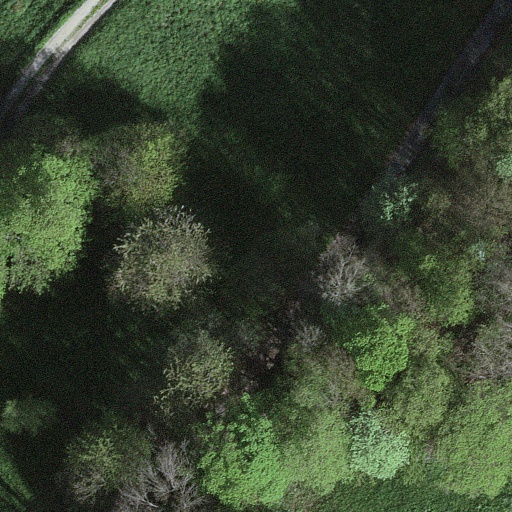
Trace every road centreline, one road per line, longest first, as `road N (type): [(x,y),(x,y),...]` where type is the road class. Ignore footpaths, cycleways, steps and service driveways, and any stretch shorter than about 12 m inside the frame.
road 1 (track): [(173,511),(479,84),(511,16)]
road 2 (track): [(136,0),(0,185)]
